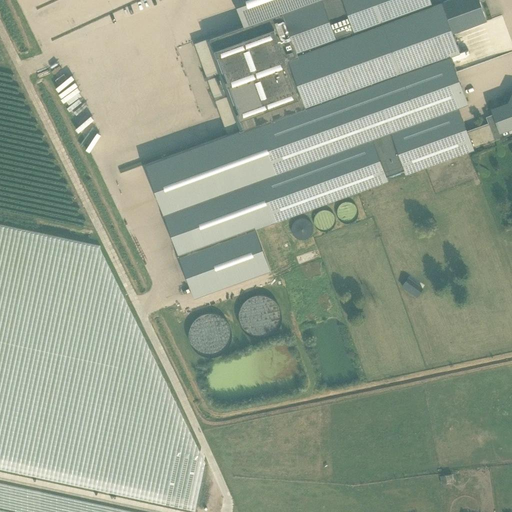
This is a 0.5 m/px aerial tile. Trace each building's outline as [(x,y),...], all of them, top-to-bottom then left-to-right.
[(227,135),(145,165),(194,297),(271,269),(255,228),(271,222),(388,180),(386,176),(403,170),(404,174),(464,152),(473,149),(473,147),(496,139),(511,133),(511,97),(509,103),(493,109),(495,114),(487,117),(489,123),(467,131),(458,106),(467,103),(450,54),(459,51),(453,32),(486,20),(478,0),(447,0),(432,6),(430,0),(325,0),(322,1),(321,0),(315,0),(282,12),(284,16),(298,55),(288,58),(306,107),(257,124),(227,135)] [(234,0),(243,25),(281,11),(282,11),(282,12),(315,0),(321,0),(322,1),(325,0),(234,0)] [(243,25),(210,37),(212,43),(237,113),(221,119),(227,135),(257,124),(306,107),(288,58),(298,55),(284,16),(282,12),(282,11),(281,11),(243,25)] [(57,86),(60,98),(74,95),(72,83),(57,86)] [(339,217),(353,217),(353,205),(339,205),(339,217)] [(322,224),(330,220),(325,211),(317,215),(322,224)] [(306,220),(293,221),(294,233),(307,231),(306,220)] [(410,275),(401,284),(414,297),(423,289),(410,275)] [(440,483),(453,483),(452,474),(440,475),(440,483)]
